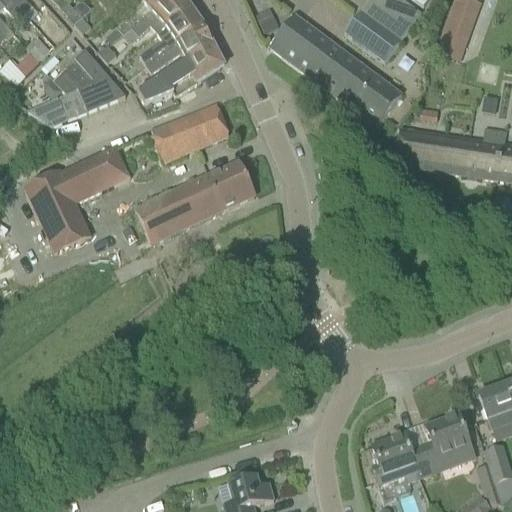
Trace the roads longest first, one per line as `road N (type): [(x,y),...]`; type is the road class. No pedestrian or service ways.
road 1 (tertiary): [(359,370),(308,297),(294,185),(250,83)]
road 2 (residential): [(0,181),(140,134),(250,83)]
road 3 (residential): [(359,370),(511,324)]
road 4 (tertiary): [(331,511),(322,447),(359,370)]
